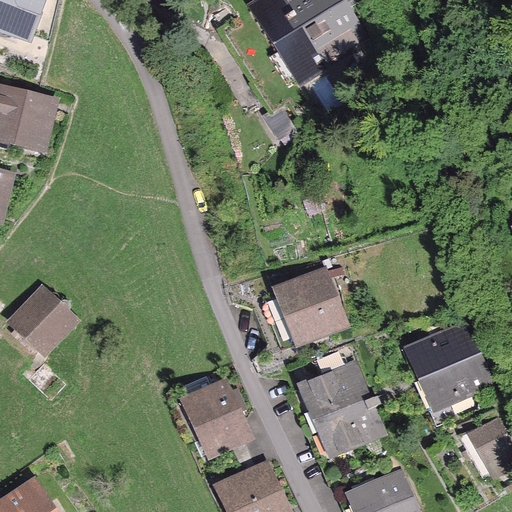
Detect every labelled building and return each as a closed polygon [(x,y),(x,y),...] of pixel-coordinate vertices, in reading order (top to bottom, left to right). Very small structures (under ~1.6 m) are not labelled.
[(0,0),(0,26),(27,36),(39,0),(0,0)] [(349,49),(316,0),(284,0),(263,14),(304,77),(349,49)] [(60,105),(0,88),(0,150),(44,162),(60,105)] [(322,280),(284,295),(300,338),(339,322),(322,280)] [(94,332),(58,291),(10,332),(46,374),(94,332)] [(463,329),(413,352),(426,379),(476,357),(463,329)] [(476,357),(426,379),(446,423),(481,407),(473,389),(488,383),(476,357)] [(351,371),(295,395),(307,422),(320,416),(324,425),(335,451),(350,444),(378,432),(351,371)] [(223,388),(189,404),(205,438),(201,440),(208,455),(247,437),(223,388)] [(511,447),(499,423),(471,438),(485,462),(511,447)] [(364,474),(350,444),(335,451),(324,425),(312,430),(337,486),(343,483),(364,474)] [(361,511),(355,498),(378,487),(371,471),(364,474),(343,483),(356,511),(361,511)] [(282,511),(264,473),(227,491),(237,511),(282,511)] [(378,487),(355,498),(361,511),(414,511),(399,478),(378,487)] [(52,511),(34,483),(0,504),(0,511),(52,511)]
